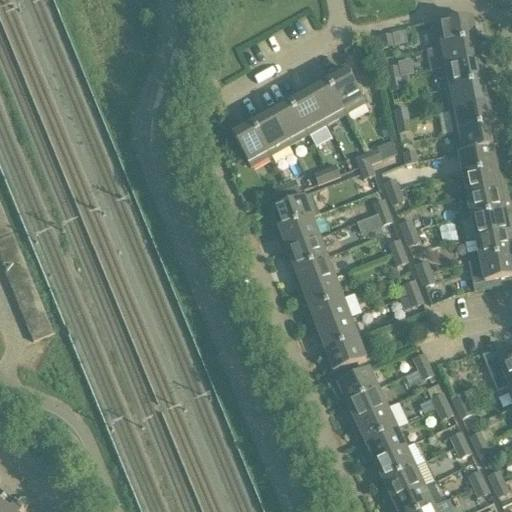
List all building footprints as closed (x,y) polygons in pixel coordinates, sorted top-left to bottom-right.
[(437,50),(476,42),(472,20),(433,28),(437,50)] [(382,50),(392,48),(390,36),(379,39),(382,50)] [(431,74),(442,71),(472,65),(480,63),(476,42),(437,50),(426,52),(431,74)] [(485,84),(480,63),(442,71),(446,92),(485,84)] [(389,82),(401,80),(399,69),(387,71),(389,82)] [(346,70),(327,82),(346,116),(366,105),(346,70)] [(401,80),(389,82),(391,95),(412,91),(410,80),(401,81),(401,80)] [(346,116),(327,82),(308,92),(327,126),(346,116)] [(485,84),(446,92),(450,114),(489,106),(485,84)] [(289,103),(308,137),(315,150),(331,141),(324,128),(327,126),(308,92),(289,103)] [(289,103),(270,113),(289,148),(308,137),(289,103)] [(489,106),(450,114),(455,135),(493,127),(489,106)] [(396,125),(408,122),(406,111),(394,113),(396,125)] [(289,148),(270,113),(251,124),(270,158),(289,148)] [(408,122),(396,125),(399,136),(410,134),(408,122)] [(270,158),(251,124),(232,135),(251,169),(270,158)] [(493,127),(455,135),(459,156),(498,148),(493,127)] [(394,143),(379,148),(385,164),(400,159),(394,143)] [(498,148),(459,156),(463,178),(497,171),(496,165),(501,164),(498,148)] [(380,163),(376,151),(366,155),(370,167),(380,163)] [(407,167),(419,165),(416,153),(405,156),(407,167)] [(371,170),(370,167),(366,155),(352,161),(358,175),(371,170)] [(336,167),(325,172),(329,183),(341,179),(336,167)] [(371,170),(358,175),(361,183),(374,178),(371,170)] [(497,171),(463,178),(468,199),(506,191),(503,176),(499,177),(497,171)] [(329,183),(325,172),(314,176),(318,187),(329,183)] [(389,197),(402,192),(398,181),(385,186),(389,197)] [(296,183),(285,187),(289,198),(300,194),(296,183)] [(289,198),(285,187),(274,191),(278,203),(289,198)] [(509,206),(506,191),(468,199),(472,220),(506,213),(505,207),(509,206)] [(402,192),(389,197),(394,209),(406,204),(402,192)] [(280,232),(313,220),(305,199),(268,213),(273,228),(278,226),(280,232)] [(377,219),(390,214),(385,202),(373,207),(377,219)] [(5,213),(0,215),(0,228),(10,224),(5,213)] [(506,213),(472,220),(476,241),(511,233),(511,219),(511,218),(507,219),(506,213)] [(394,226),(390,214),(377,219),(382,230),(394,226)] [(313,220),(280,232),(282,238),(278,240),(283,254),(320,240),(313,220)] [(404,238),(417,233),(413,222),(400,227),(404,238)] [(0,241),(14,235),(10,224),(0,228),(0,241)] [(422,245),(417,233),(404,238),(409,250),(422,245)] [(511,233),(476,241),(481,263),(511,256),(511,233)] [(14,235),(0,241),(0,253),(19,246),(14,235)] [(328,260),(320,240),(283,254),(289,268),(293,267),(296,273),(328,260)] [(392,259),(404,255),(400,244),(387,248),(392,259)] [(23,257),(19,246),(0,253),(0,262),(2,266),(23,257)] [(408,266),(404,255),(392,259),(396,271),(408,266)] [(511,256),(481,263),(485,284),(511,278),(511,256)] [(28,268),(23,257),(2,266),(6,277),(28,268)] [(328,260),(296,273),(298,279),(293,280),(299,295),(336,281),(328,260)] [(420,279),(431,275),(427,263),(416,268),(420,279)] [(32,280),(28,268),(6,277),(11,288),(32,280)] [(431,275),(420,279),(424,290),(436,286),(431,275)] [(32,280),(11,288),(15,299),(37,291),(32,280)] [(336,281),(299,295),(304,309),(309,307),(311,313),(343,301),(336,281)] [(408,299),(420,295),(415,284),(404,288),(408,299)] [(41,302),(37,291),(15,299),(20,311),(41,302)] [(420,295),(408,299),(413,310),(424,306),(420,295)] [(343,301),(311,313),(313,319),(309,321),(314,335),(351,321),(343,301)] [(46,313),(41,302),(20,311),(24,322),(46,313)] [(46,313),(24,322),(29,333),(50,324),(46,313)] [(351,321),(314,335),(320,349),(324,348),(326,354),(359,341),(351,321)] [(55,335),(50,324),(29,333),(33,344),(44,340),(55,335)] [(424,339),(435,335),(431,324),(419,328),(424,339)] [(359,341),(326,354),(329,360),(324,361),(330,376),(367,362),(359,341)] [(511,351),(482,358),(498,394),(510,389),(511,387),(511,351)] [(419,373),(430,368),(425,357),(414,362),(419,373)] [(430,368),(419,373),(424,384),(435,378),(430,368)] [(348,406),(379,391),(369,371),(334,388),(341,403),(345,401),(348,406)] [(379,391),(348,406),(350,412),(346,414),(353,428),(388,411),(379,391)] [(457,411),(468,407),(463,395),(452,401),(457,411)] [(437,412),(448,407),(443,396),(432,401),(437,412)] [(453,418),(448,407),(437,412),(443,423),(453,418)] [(468,407),(457,411),(462,422),(473,417),(468,407)] [(397,431),(388,411),(353,428),(359,442),(363,440),(366,445),(397,431)] [(397,431),(366,445),(369,451),(364,453),(371,467),(407,450),(397,431)] [(461,435),(450,440),(455,451),(466,446),(461,435)] [(475,451),(486,446),(481,435),(470,440),(475,451)] [(466,446),(455,451),(460,462),(471,457),(466,446)] [(491,456),(486,446),(475,451),(480,461),(491,456)] [(416,470),(407,450),(371,467),(377,481),(382,479),(384,484),(416,470)] [(416,470),(384,484),(387,490),(383,492),(389,506),(425,489),(416,470)] [(479,474),(469,479),(474,490),(485,485),(479,474)] [(504,485),(499,474),(488,479),(494,490),(504,485)] [(0,480),(0,511),(27,511),(32,506),(26,501),(21,502),(13,511),(8,511),(0,505),(0,486),(1,485),(0,481),(0,480)] [(485,485),(474,490),(479,501),(489,496),(485,485)] [(509,496),(504,485),(494,490),(499,501),(509,496)] [(425,489),(389,506),(392,511),(427,511),(434,509),(425,489)]
